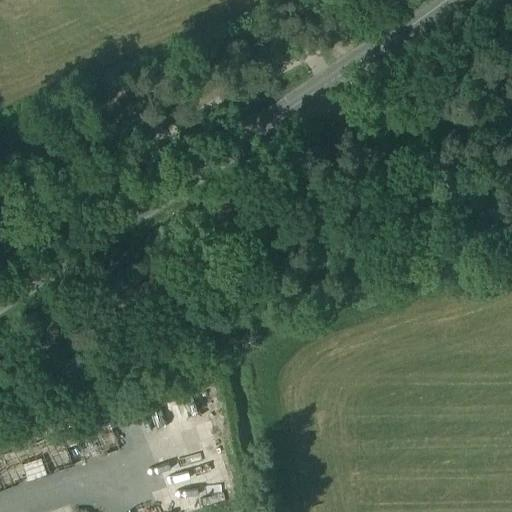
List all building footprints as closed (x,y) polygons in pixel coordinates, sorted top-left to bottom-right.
[(103,421),(0,456),(0,490),(114,452),(103,421)] [(196,437),(208,435),(206,421),(194,423),(196,437)] [(209,439),(194,444),(200,461),(215,456),(209,439)] [(172,486),(190,484),(187,452),(169,454),(172,486)] [(213,459),(198,466),(206,484),(221,477),(213,459)]
